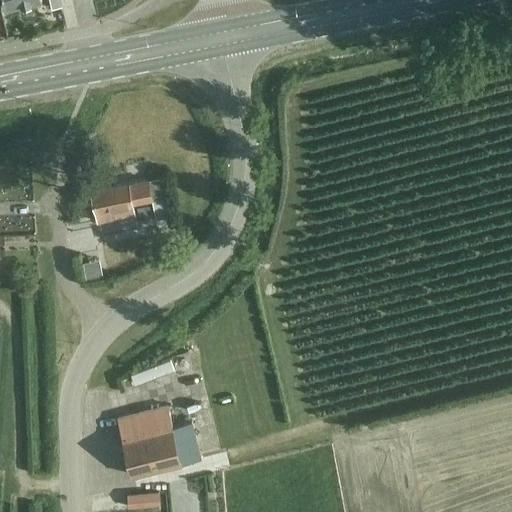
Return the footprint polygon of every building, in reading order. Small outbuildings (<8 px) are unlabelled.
[(3,0),(5,8),(41,0),(3,0)] [(153,205),(138,207),(141,219),(157,216),(157,218),(172,215),(164,176),(148,179),(152,198),(153,205)] [(128,181),(92,189),(98,221),(134,213),(132,201),(152,198),(148,179),(148,178),(128,182),(128,181)] [(77,252),(93,249),(89,232),(73,236),(77,252)] [(100,258),(84,261),(87,278),(103,274),(100,258)] [(200,342),(186,345),(191,365),(205,362),(200,342)] [(136,383),(175,369),(171,357),(131,372),(136,383)] [(167,404),(118,416),(133,474),(200,458),(191,420),(173,425),(167,404)] [(159,492),(128,494),(129,507),(160,504),(159,492)]
